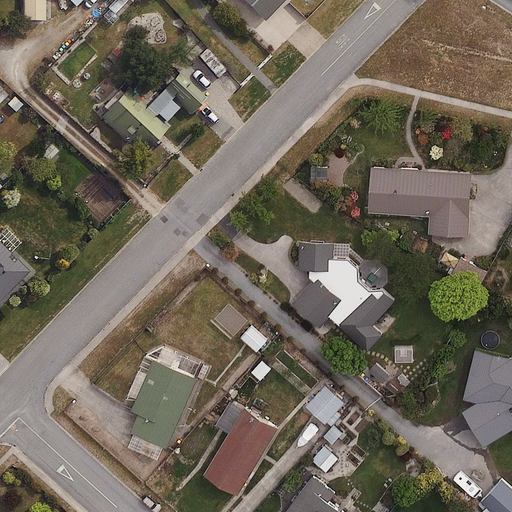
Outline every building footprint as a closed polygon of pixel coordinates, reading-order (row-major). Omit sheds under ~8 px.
[(45,0),(23,0),(23,18),(45,19),(45,0)] [(241,0),(266,22),(286,0),(241,0)] [(206,99),(178,73),(148,105),(127,86),(98,118),(140,157),(185,108),(192,115),(206,99)] [(0,84),(0,101),(8,92),(0,84)] [(477,174),(368,168),(366,211),(431,215),(430,231),(473,233),(477,174)] [(0,303),(31,271),(0,240),(0,303)] [(306,287),(295,301),(322,325),(331,316),(369,349),(384,332),(375,324),(397,299),(333,242),(309,241),(306,287)] [(271,334),(256,321),(243,336),(258,349),(271,334)] [(511,358),(477,351),(466,407),(488,443),(511,427),(511,358)] [(275,363),(263,355),(251,371),(262,379),(275,363)] [(378,358),(369,368),(385,382),(394,372),(378,358)] [(157,359),(127,426),(169,445),(199,377),(157,359)] [(327,385),(307,405),(326,423),(345,403),(327,385)] [(245,407),(204,473),(239,494),(280,428),(245,407)] [(323,441),(312,454),(327,467),(339,454),(323,441)] [(357,511),(310,478),(284,511),(357,511)] [(511,511),(511,487),(507,483),(487,506),(493,511),(511,511)]
